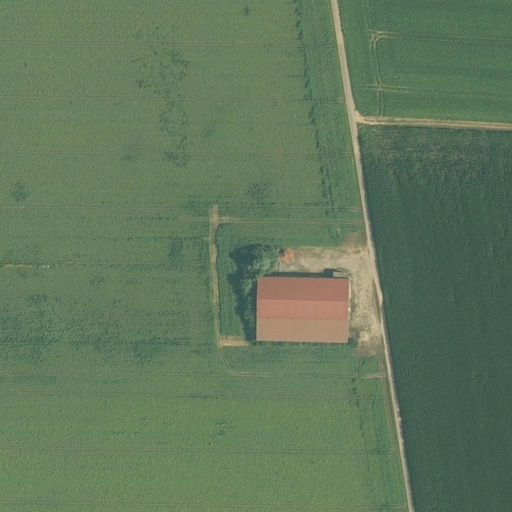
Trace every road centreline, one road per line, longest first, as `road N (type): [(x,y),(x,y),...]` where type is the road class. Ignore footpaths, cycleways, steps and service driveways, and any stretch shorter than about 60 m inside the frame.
road 1 (unclassified): [(336,0),(413,511)]
road 2 (track): [(353,119),(511,128)]
